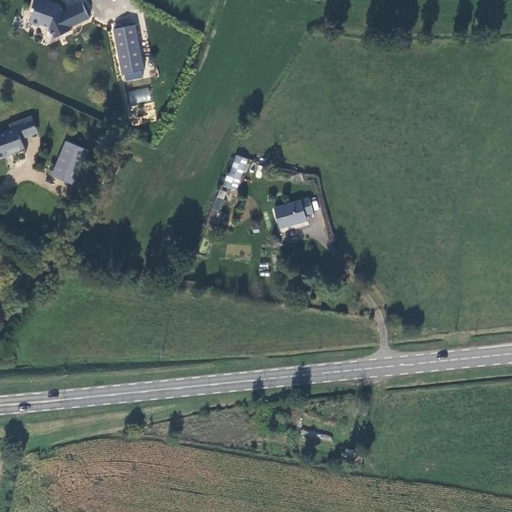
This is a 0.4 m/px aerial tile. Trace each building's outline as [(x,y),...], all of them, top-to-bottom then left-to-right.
[(87,21),(80,5),(61,14),(57,7),(48,4),(42,6),(41,4),(33,2),(29,14),(30,17),(28,23),(30,26),(36,28),(39,27),(48,30),(52,40),(69,32),(68,30),(87,21)] [(133,27),(111,31),(120,77),(142,72),(133,27)] [(127,92),(130,105),(152,100),(148,87),(127,92)] [(155,105),(130,106),(130,122),(155,121),(155,105)] [(28,117),(20,120),(26,136),(34,133),(28,117)] [(0,157),(6,155),(6,154),(21,149),(17,139),(26,136),(20,120),(5,125),(7,131),(0,133),(0,157)] [(48,177),(71,186),(86,152),(62,142),(48,177)] [(246,162),(235,157),(222,188),(233,192),(246,162)] [(301,185),(299,178),(288,181),(290,188),(301,185)] [(216,224),(227,192),(218,189),(207,221),(216,224)] [(310,218),(306,202),(271,211),(276,231),(303,224),(302,221),(310,218)] [(260,265),(261,276),(269,275),(268,264),(260,265)] [(350,467),(357,467),(358,455),(351,454),(350,467)]
